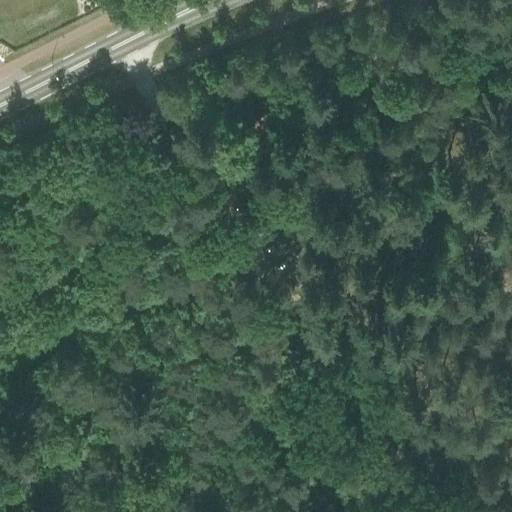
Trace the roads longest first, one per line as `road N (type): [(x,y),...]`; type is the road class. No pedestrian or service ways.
road 1 (track): [(224,213),(401,480)]
road 2 (secondary): [(0,108),(215,0)]
road 3 (track): [(141,77),(174,147),(224,213)]
